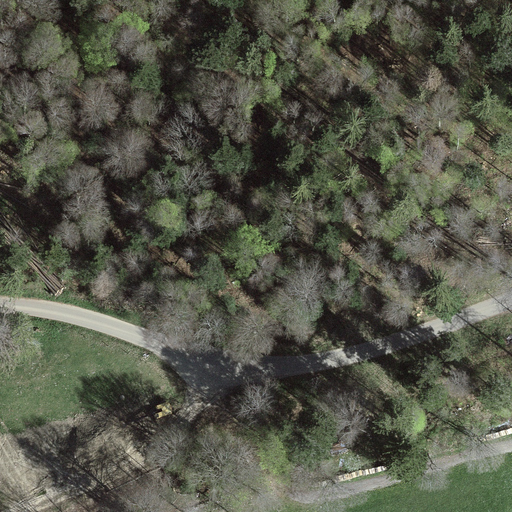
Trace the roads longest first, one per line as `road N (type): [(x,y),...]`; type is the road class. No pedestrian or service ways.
road 1 (unclassified): [(0,305),(94,315),(165,341),(196,367),(252,376),(511,303)]
road 2 (track): [(36,511),(169,458),(252,376)]
